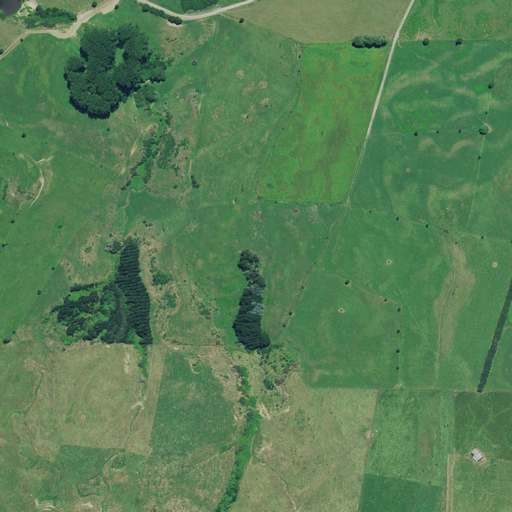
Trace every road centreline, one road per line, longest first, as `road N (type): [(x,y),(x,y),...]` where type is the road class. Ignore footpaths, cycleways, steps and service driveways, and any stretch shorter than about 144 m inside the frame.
road 1 (track): [(413,0),(367,134)]
road 2 (track): [(0,58),(27,32),(67,34),(115,0)]
